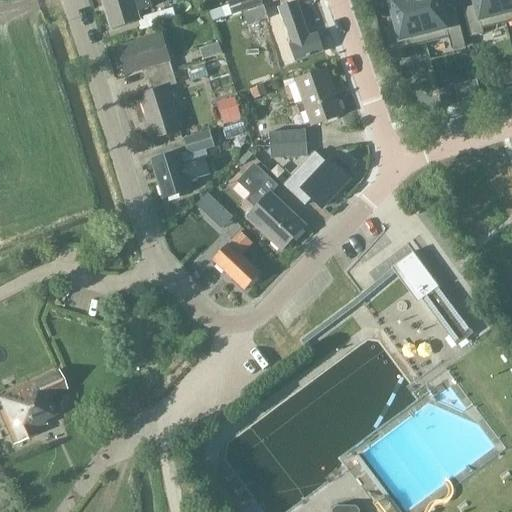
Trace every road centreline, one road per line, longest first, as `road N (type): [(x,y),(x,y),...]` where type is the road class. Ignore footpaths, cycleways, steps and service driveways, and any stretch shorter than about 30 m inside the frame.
road 1 (residential): [(235,324),(207,316),(159,270),(72,0)]
road 2 (residential): [(235,324),(261,315),(394,166)]
road 3 (residential): [(394,166),(335,0)]
road 4 (residential): [(394,166),(511,128)]
